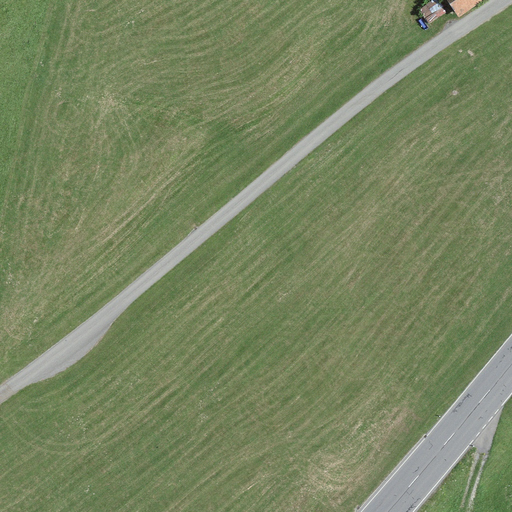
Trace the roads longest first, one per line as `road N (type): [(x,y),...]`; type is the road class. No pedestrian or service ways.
road 1 (unclassified): [(0,395),(410,62),(506,0)]
road 2 (primary): [(511,364),(387,511)]
